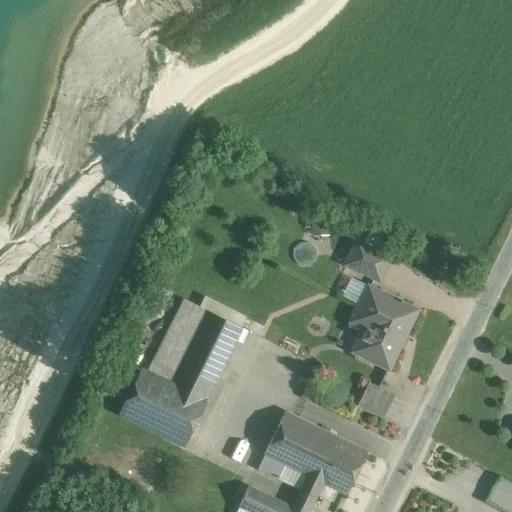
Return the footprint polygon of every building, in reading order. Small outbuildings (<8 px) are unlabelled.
[(389,257),(356,242),(346,263),(378,279),(389,257)] [(399,300),(367,284),(350,319),(347,326),(360,332),(351,351),(388,369),(401,343),(400,343),(409,324),(410,325),(417,309),(401,301),(402,300),(400,299),(399,300)] [(240,327),(184,299),(148,371),(205,399),(240,327)] [(148,371),(141,367),(118,414),(183,446),(206,399),(205,399),(148,371)] [(394,394),(368,382),(357,405),(382,418),(394,394)] [(366,451),(285,411),(264,454),(306,475),(291,506),(302,511),(307,511),(322,483),(345,494),(366,451)] [(511,511),(511,483),(499,476),(485,500),(506,511),(511,511)] [(302,511),(291,506),(248,486),(238,506),(250,511),(302,511)]
